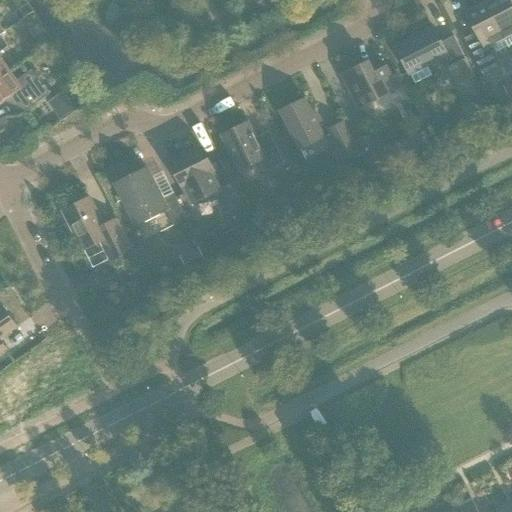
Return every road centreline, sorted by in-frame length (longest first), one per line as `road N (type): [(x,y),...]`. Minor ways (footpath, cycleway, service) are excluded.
road 1 (tertiary): [(0,483),(511,222)]
road 2 (residential): [(0,186),(125,118),(174,123),(367,24),(379,0)]
road 3 (residential): [(61,306),(0,186)]
